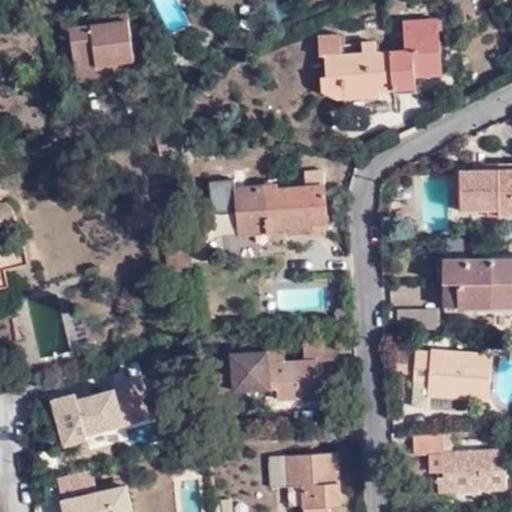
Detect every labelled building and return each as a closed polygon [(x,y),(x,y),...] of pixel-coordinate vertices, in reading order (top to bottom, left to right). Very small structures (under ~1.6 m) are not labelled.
[(76,71),(119,65),(135,62),(127,15),(110,18),(111,24),(70,30),(76,71)] [(440,17),(406,19),(407,49),(378,52),(377,40),(362,42),(363,53),(344,54),(342,34),(319,35),(320,56),(326,56),(328,75),(322,75),(323,89),(338,97),(371,95),(371,89),(396,88),(396,93),(419,91),(419,74),(442,73),(440,17)] [(120,77),(119,65),(76,71),(78,83),(120,77)] [(185,146),(183,126),(158,133),(165,151),(185,146)] [(504,207),(505,214),(511,213),(511,166),(463,169),(465,208),(493,208),(504,207)] [(276,182),(237,185),(241,233),(328,227),(324,184),(277,188),(276,182)] [(0,285),(5,284),(1,267),(26,260),(20,238),(18,238),(9,204),(5,199),(0,196),(0,285)] [(193,235),(193,233),(170,235),(172,265),(196,264),(195,259),(193,235)] [(211,234),(193,235),(195,259),(213,257),(211,234)] [(463,282),(464,306),(511,303),(511,255),(446,258),(447,283),(449,283),(463,282)] [(449,306),(464,306),(463,282),(449,283),(449,306)] [(339,305),(337,308),(337,312),(339,314),(343,316),(347,315),(349,312),(349,308),(347,305),(344,304),(339,305)] [(442,311),(401,309),(400,323),(442,326),(442,311)] [(339,341),(305,341),(305,360),(287,360),(286,351),(234,353),(236,392),(281,391),(281,400),(304,399),(304,396),(321,395),(320,360),(340,359),(339,341)] [(409,349),(398,349),(397,372),(408,372),(409,349)] [(432,393),(454,394),(486,397),(489,354),(415,349),(415,377),(416,378),(414,406),(432,407),(432,393)] [(80,390),(58,396),(62,418),(58,419),(62,436),(69,435),(70,440),(92,434),(91,429),(126,420),(125,416),(139,413),(134,389),(120,392),(118,386),(82,396),(80,390)] [(453,409),(454,394),(432,393),(432,407),(453,409)] [(444,436),(416,437),(416,453),(445,452),(444,436)] [(457,476),(457,490),(508,488),(506,449),(445,452),(446,476),(457,476)] [(340,450),(276,453),(277,484),(303,483),(304,503),(301,503),(301,511),(326,511),(327,503),(342,502),(340,450)] [(439,491),(457,490),(457,476),(446,476),(439,476),(439,491)] [(135,511),(128,482),(66,496),(69,511),(135,511)] [(236,511),(236,494),(226,496),(227,511),(236,511)]
